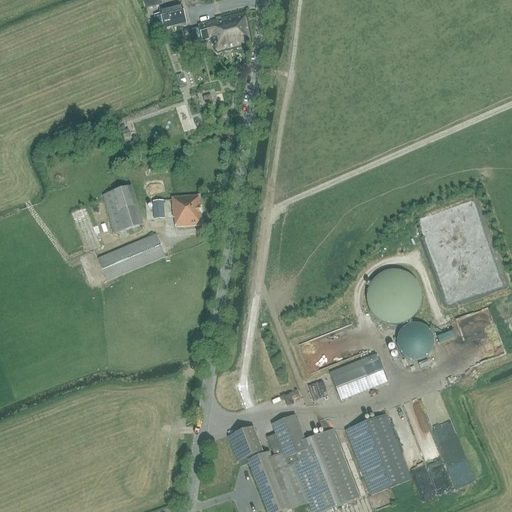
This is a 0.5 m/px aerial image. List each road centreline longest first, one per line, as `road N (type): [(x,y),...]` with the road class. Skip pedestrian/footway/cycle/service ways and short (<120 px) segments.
road 1 (tertiary): [(187,511),(271,0)]
road 2 (unknown): [(199,435),(271,411),(367,405),(462,345)]
